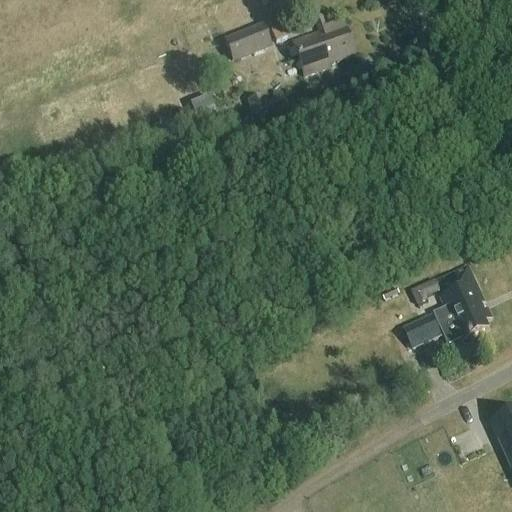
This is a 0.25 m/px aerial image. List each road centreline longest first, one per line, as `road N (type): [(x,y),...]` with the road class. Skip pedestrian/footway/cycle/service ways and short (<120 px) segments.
road 1 (unclassified): [(511,216),(414,0)]
road 2 (track): [(419,420),(265,511)]
